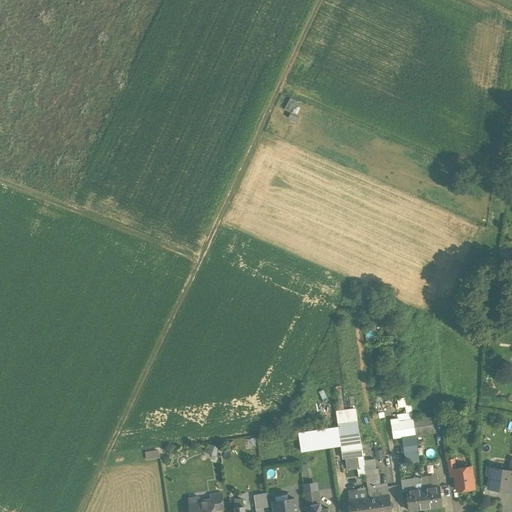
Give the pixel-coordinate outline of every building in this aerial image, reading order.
[(303,108),(295,104),(290,116),(298,120),(303,108)] [(340,386),(335,386),(339,411),(344,410),(340,386)] [(339,411),(336,411),(338,424),(357,421),(355,409),(344,410),(339,411)] [(432,417),(413,420),(415,436),(434,433),(432,417)] [(303,419),(289,421),(290,429),(304,427),(303,419)] [(413,420),(391,423),(393,439),(402,438),(415,436),(413,420)] [(357,421),(338,424),(341,446),(342,458),(345,458),(357,456),(358,458),(363,458),(361,443),(360,443),(357,421)] [(415,436),(402,438),(403,443),(401,444),(402,452),(404,452),(405,455),(418,454),(415,436)] [(255,438),(245,439),(246,447),(256,446),(255,438)] [(208,455),(217,457),(219,446),(210,444),(208,455)] [(146,459),(160,457),(159,449),(145,452),(146,459)] [(384,449),(375,450),(375,458),(384,457),(384,449)] [(418,454),(405,455),(406,464),(419,462),(418,454)] [(357,456),(345,458),(347,470),(358,468),(359,468),(359,465),(358,458),(357,456)] [(454,459),(447,460),(449,477),(456,477),(454,469),(455,469),(454,459)] [(374,460),(364,461),(364,464),(365,476),(367,488),(369,498),(389,496),(387,484),(379,485),(374,460)] [(455,469),(454,469),(456,477),(458,490),(474,488),(471,467),(455,469)] [(511,471),(509,471),(492,468),(489,488),(510,491),(511,477),(511,476),(511,471)] [(421,477),(401,480),(403,492),(406,492),(406,491),(422,488),(421,477)] [(439,486),(422,488),(425,508),(442,506),(439,486)] [(367,488),(357,489),(357,491),(359,498),(362,497),(362,499),(369,498),(367,488)] [(422,488),(406,491),(406,492),(409,510),(425,508),(422,488)] [(317,490),(304,492),(306,507),(312,506),(312,504),(319,503),(317,490)] [(357,491),(348,492),(349,501),(359,500),(359,498),(357,491)] [(220,493),(211,494),(212,500),(214,509),(223,508),(220,493)] [(254,493),(240,495),(241,499),(234,500),(235,507),(243,506),(254,505),(255,504),(254,495),(254,493)] [(254,495),(255,504),(254,505),(255,509),(268,506),(266,493),(254,495)] [(389,496),(369,498),(370,511),(379,511),(391,509),(389,496)] [(349,501),(348,501),(350,511),(370,511),(369,498),(362,499),(359,500),(349,501)] [(297,511),(295,499),(273,502),(274,511),(297,511)] [(212,500),(190,503),(190,506),(188,508),(189,511),(190,511),(214,511),(214,509),(212,500)] [(319,503),(312,504),(312,506),(312,511),(328,511),(328,508),(320,509),(319,503)]
